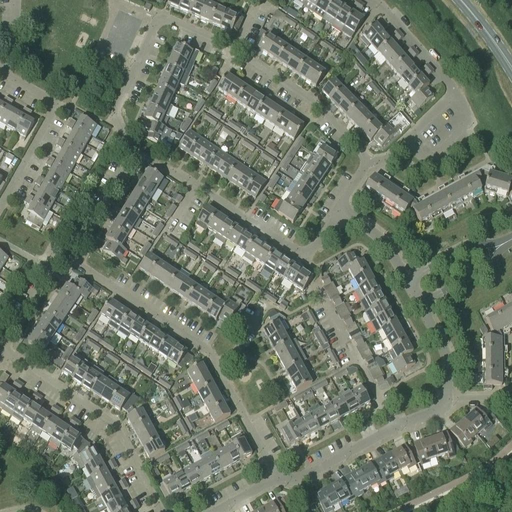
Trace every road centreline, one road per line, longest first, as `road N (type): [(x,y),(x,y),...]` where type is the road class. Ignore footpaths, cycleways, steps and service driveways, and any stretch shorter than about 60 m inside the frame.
road 1 (residential): [(135,153),(116,108),(156,22),(168,20),(226,45),(307,98),(367,162)]
road 2 (residential): [(275,479),(209,352),(66,257)]
road 3 (residential): [(341,212),(313,246),(298,251),(135,153)]
road 4 (residential): [(367,162),(387,157),(456,90),(372,0)]
road 5 (residential): [(161,511),(114,424),(5,352)]
road 6 (residential): [(275,479),(295,481),(432,413),(444,398)]
road 7 (residential): [(0,207),(52,110),(1,73)]
road 8 (residential): [(66,257),(135,153)]
